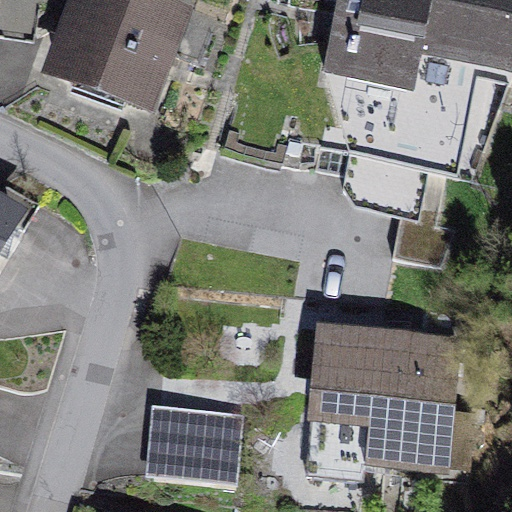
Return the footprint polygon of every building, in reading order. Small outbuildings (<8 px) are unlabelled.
[(0,0),(0,29),(35,36),(41,0),(0,0)] [(211,31),(125,0),(85,0),(58,76),(143,107),(164,51),(199,64),(211,31)] [(511,0),(345,0),(330,81),(363,88),(354,134),(435,150),(453,58),(511,69),(511,0)] [(314,115),(239,97),(225,153),(300,172),(314,115)] [(0,183),(0,219),(14,228),(22,235),(39,208),(0,183)] [(0,219),(0,251),(14,228),(0,219)] [(457,348),(320,336),(307,479),(363,484),(365,466),(466,475),(472,416),(451,414),(457,348)] [(253,419),(158,416),(154,481),(246,492),(253,419)]
